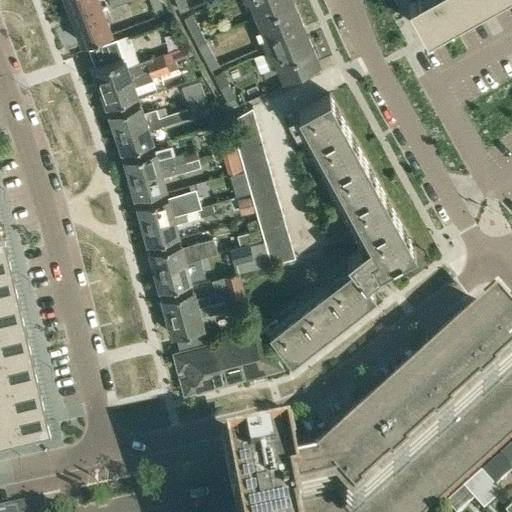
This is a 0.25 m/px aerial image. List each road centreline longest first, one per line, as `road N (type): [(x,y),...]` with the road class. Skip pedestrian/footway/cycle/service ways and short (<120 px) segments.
road 1 (unclassified): [(107,449),(308,396),(493,259)]
road 2 (unclassified): [(107,449),(56,222),(0,58)]
road 3 (unclassified): [(493,259),(455,209),(346,0)]
